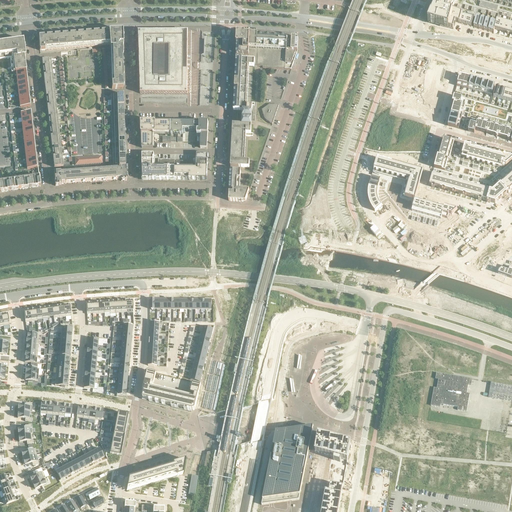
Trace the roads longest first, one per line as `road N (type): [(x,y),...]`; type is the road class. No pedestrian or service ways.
road 1 (unclassified): [(511,347),(386,313),(350,511)]
road 2 (residential): [(36,511),(6,432),(20,333),(13,295)]
road 3 (residential): [(511,151),(438,132),(421,193),(494,214)]
road 4 (residential): [(141,283),(139,382),(118,493)]
road 5 (residential): [(29,22),(48,191)]
road 6 (residential): [(448,255),(435,263),(411,259),(371,215),(362,197),(371,155)]
